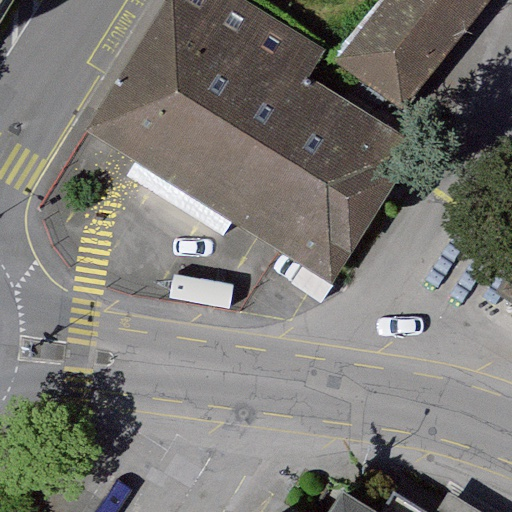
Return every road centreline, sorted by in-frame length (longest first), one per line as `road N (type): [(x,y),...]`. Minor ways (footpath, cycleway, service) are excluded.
road 1 (unclassified): [(511,434),(472,418),(210,362),(0,350)]
road 2 (residential): [(0,165),(107,0)]
